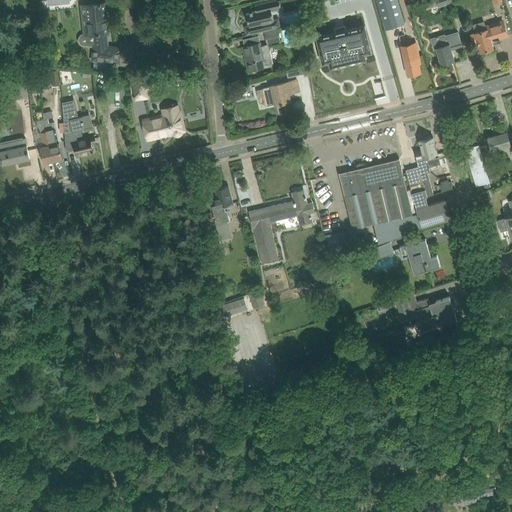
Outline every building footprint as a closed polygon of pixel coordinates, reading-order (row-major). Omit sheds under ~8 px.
[(251,34),(280,27),(278,19),(274,20),(272,10),(282,8),(279,0),(273,0),(255,4),(257,10),(246,13),(250,25),(245,26),(247,34),(251,33),(251,34)] [(397,0),(376,0),(385,30),(404,24),(397,0)] [(108,33),(105,3),(82,5),(82,6),(83,6),(83,5),(87,5),(88,25),(84,26),(84,35),(83,35),(80,39),(80,41),(84,44),(94,45),(93,60),(104,61),(107,61),(117,62),(120,63),(121,48),(108,46),(107,33),(108,33)] [(487,29),(470,34),(472,38),(473,43),(478,42),(481,51),(494,48),(490,36),(499,33),(500,37),(508,35),(506,28),(504,22),(487,27),(487,29)] [(335,32),(317,36),(324,63),(337,59),(338,65),(359,60),(358,55),(371,51),(365,25),(347,29),(346,24),(334,27),(335,32)] [(52,44),(51,30),(43,31),(44,45),(52,44)] [(265,33),(267,43),(280,40),(277,30),(265,33)] [(441,64),(454,60),(451,50),(463,46),(462,40),(461,40),(458,32),(450,34),(451,36),(447,37),(446,36),(445,36),(444,35),(439,36),(438,35),(436,36),(436,37),(431,39),(435,49),(436,48),(441,64)] [(272,63),(269,51),(268,44),(261,46),(260,42),(257,43),(243,46),(249,70),(266,66),(273,65),(272,63)] [(421,63),(416,42),(401,45),(408,75),(421,72),(419,64),(421,63)] [(28,66),(30,78),(38,77),(37,66),(28,66)] [(288,77),(307,72),(306,66),(287,71),(288,77)] [(58,71),(51,71),(52,85),(60,85),(58,71)] [(11,73),(13,87),(27,86),(25,72),(11,73)] [(146,78),(132,80),(135,101),(149,98),(148,88),(146,78)] [(271,85),(271,86),(263,88),(267,105),(275,104),(291,100),(289,92),(300,90),(297,79),(271,85)] [(92,143),(96,142),(95,137),(83,139),(81,128),(85,127),(82,116),(78,117),(74,100),(64,102),(63,101),(66,147),(67,151),(68,151),(68,150),(76,148),(77,155),(94,151),(92,143)] [(180,113),(179,111),(178,104),(161,109),(162,115),(143,120),(147,139),(160,136),(160,135),(172,132),(173,133),(174,134),(176,134),(177,135),(178,135),(180,134),(181,133),(182,132),(182,131),(182,129),(184,129),(181,118),(183,118),(181,113),(180,113)] [(49,119),(44,120),(46,125),(46,127),(47,131),(54,160),(64,158),(61,146),(60,142),(58,142),(57,140),(59,139),(56,127),(55,123),(50,124),(49,119)] [(47,131),(46,127),(40,128),(41,132),(44,145),(40,146),(41,150),(44,163),(54,160),(47,131)] [(483,167),(479,154),(510,144),(511,146),(511,145),(511,131),(508,133),(507,131),(488,137),(491,147),(489,148),(487,144),(479,147),(481,150),(478,151),(477,147),(467,150),(467,149),(466,149),(477,183),(479,189),(491,186),(489,179),(487,179),(485,173),(478,175),(476,169),(483,167)] [(419,166),(406,169),(409,182),(417,207),(428,204),(426,196),(428,195),(434,194),(428,172),(430,171),(429,167),(428,168),(425,156),(429,155),(430,158),(436,157),(436,154),(437,154),(433,138),(434,138),(433,137),(432,137),(432,136),(430,135),(426,136),(425,138),(425,139),(419,140),(420,141),(422,149),(415,151),(419,166)] [(0,163),(0,164),(30,158),(27,145),(27,144),(25,137),(23,138),(15,140),(15,144),(5,146),(4,142),(0,143),(0,163)] [(339,172),(352,228),(413,214),(399,157),(339,172)] [(451,181),(440,184),(442,192),(453,188),(451,181)] [(217,204),(212,206),(215,218),(214,218),(216,224),(227,221),(230,220),(227,210),(226,210),(224,204),(233,202),(228,185),(220,187),(216,188),(216,190),(218,198),(216,199),(217,204)] [(311,213),(315,212),(313,202),(307,203),(304,190),(293,192),(295,200),(266,207),(267,210),(251,213),(250,210),(253,227),(254,227),(262,262),(278,259),(270,224),(276,222),(275,219),(298,214),(300,224),(312,221),(311,213)] [(445,199),(428,204),(417,207),(423,227),(451,218),(445,199)] [(511,207),(511,215),(506,217),(498,220),(501,231),(509,229),(511,238),(511,237),(511,199),(510,200),(511,207)] [(200,223),(213,219),(211,211),(198,215),(200,223)] [(229,229),(227,221),(216,224),(220,239),(219,232),(229,229)] [(344,230),(325,235),(331,263),(350,256),(344,230)] [(426,238),(423,239),(400,246),(403,257),(409,255),(415,273),(441,265),(437,254),(431,256),(426,238)] [(394,253),(391,240),(374,247),(378,258),(394,253)] [(260,290),(249,294),(254,308),(265,304),(260,290)] [(414,292),(395,298),(401,315),(416,310),(418,317),(423,330),(444,323),(457,319),(456,315),(450,296),(430,303),(428,298),(417,301),(414,292)] [(223,304),(226,316),(232,314),(231,309),(237,308),(235,300),(223,304)] [(464,506),(478,503),(474,489),(448,495),(450,505),(463,502),(464,506)]
